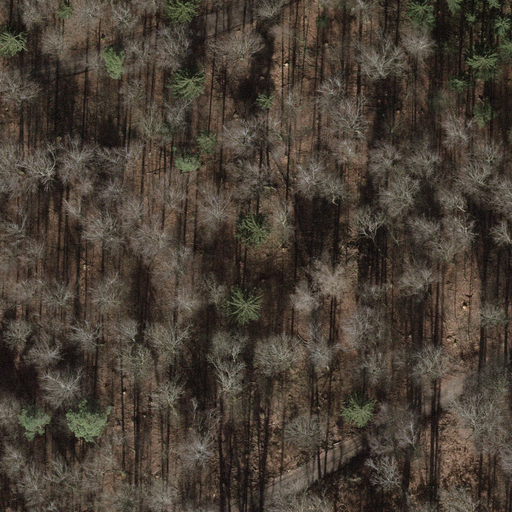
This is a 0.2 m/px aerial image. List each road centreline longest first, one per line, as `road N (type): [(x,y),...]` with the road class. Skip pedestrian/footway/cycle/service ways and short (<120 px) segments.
road 1 (track): [(250,511),(511,360)]
road 2 (track): [(0,83),(264,0)]
